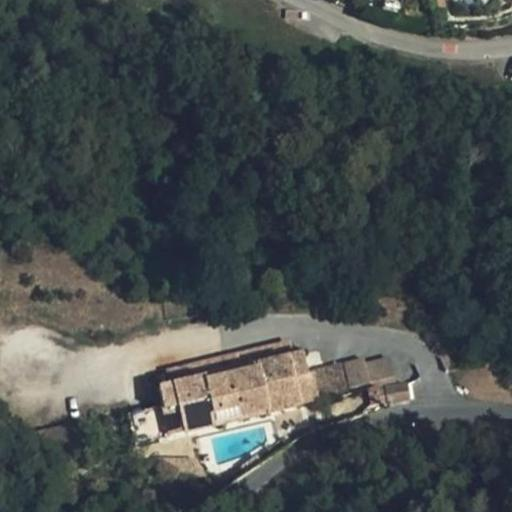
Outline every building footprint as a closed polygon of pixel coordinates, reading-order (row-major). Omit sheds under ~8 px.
[(370,0),(371,1),(362,0),(346,0),(346,6),(378,11),(379,0),(380,0),(410,5),(410,0),(370,0)] [(486,10),(485,1),(484,0),(466,0),(468,12),(486,10)] [(274,336),(152,372),(158,390),(280,353),(274,336)] [(171,412),(179,438),(292,405),(284,381),(297,377),(295,369),(289,350),(280,353),(158,390),(148,392),(154,414),(155,417),(171,412)] [(350,354),(326,360),(335,389),(358,383),(350,354)] [(326,360),(295,369),(297,377),(304,398),(335,389),(326,360)] [(284,381),(292,405),(305,401),(304,398),(297,377),(284,381)] [(380,409),(405,407),(403,389),(378,391),(380,409)] [(162,443),(179,438),(171,412),(155,417),(162,443)] [(154,414),(99,431),(107,459),(162,443),(155,417),(154,414)] [(169,475),(131,469),(129,481),(167,487),(169,475)]
